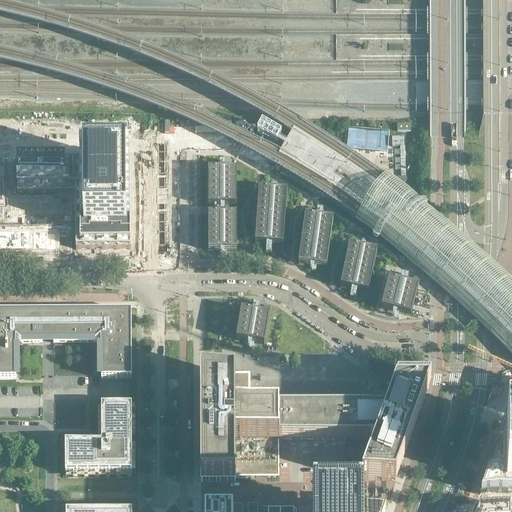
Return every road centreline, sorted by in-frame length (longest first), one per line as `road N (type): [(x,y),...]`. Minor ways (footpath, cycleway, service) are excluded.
road 1 (tertiary): [(443,511),(482,366),(494,0)]
road 2 (tertiary): [(457,0),(455,366),(450,412),(418,511)]
road 3 (unclassified): [(0,146),(155,149),(159,282)]
road 4 (unclassified): [(396,350),(347,332),(282,288),(159,282)]
road 5 (tertiary): [(158,511),(158,304),(148,288)]
road 6 (tertiary): [(0,281),(148,288)]
road 7 (unclassified): [(48,511),(47,439),(40,431),(0,428)]
